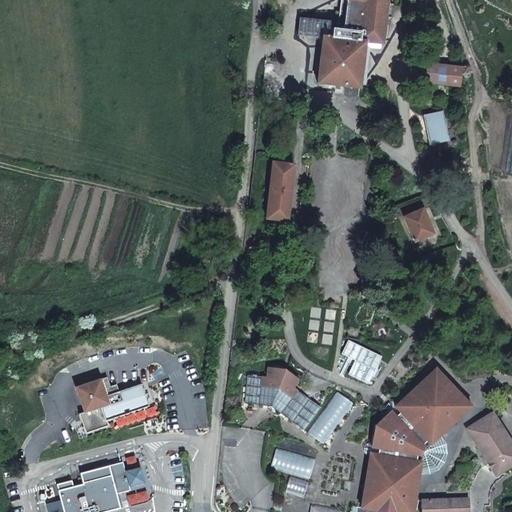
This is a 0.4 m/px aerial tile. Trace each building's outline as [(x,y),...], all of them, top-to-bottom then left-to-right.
[(381,44),(386,0),(340,0),(340,5),(337,29),(333,29),(332,38),(329,37),(329,30),(330,23),(299,19),(298,35),(322,38),(317,83),(360,88),(365,42),(381,44)] [(511,0),(485,0),(511,14),(511,0)] [(425,62),(421,83),(460,89),(464,69),(425,62)] [(442,111),(423,115),(430,144),(448,140),(442,111)] [(272,162),(266,218),(287,220),(293,164),(272,162)] [(422,209),(404,217),(415,241),(433,233),(422,209)] [(292,387),(297,380),(283,370),(268,368),(266,377),(247,374),(244,403),(270,406),(304,430),(320,407),(292,387)] [(472,406),(436,370),(397,405),(394,403),(387,409),(390,412),(375,426),(372,444),(367,444),(366,453),(370,454),(361,508),(386,511),(413,511),(420,474),(437,469),(445,453),(441,436),(472,406)] [(73,392),(82,417),(77,419),(83,437),(105,430),(103,425),(146,411),(139,389),(117,397),(114,389),(108,391),(105,382),(73,392)] [(511,443),(492,412),(466,429),(488,464),(480,469),(475,477),(470,487),(469,498),(421,499),(421,511),(484,511),(485,505),(484,498),(489,498),(490,491),(491,488),(492,485),(498,480),(496,475),(501,472),(511,464),(511,443)] [(117,511),(114,498),(127,494),(126,491),(142,487),(138,472),(122,476),(120,467),(78,478),(81,489),(71,491),(69,485),(54,489),(58,504),(43,508),(44,511),(117,511)] [(504,476),(501,472),(496,475),(498,480),(504,476)]
